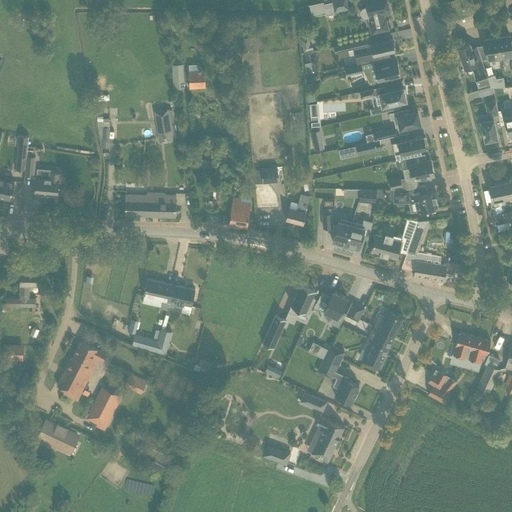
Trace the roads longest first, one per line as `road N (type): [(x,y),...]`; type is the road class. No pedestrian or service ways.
road 1 (tertiary): [(434,293),(238,240),(74,233)]
road 2 (tertiary): [(336,511),(434,293)]
road 3 (residential): [(74,233),(63,325),(34,392)]
road 4 (unclassified): [(471,301),(478,271),(461,162)]
road 5 (unclassified): [(461,162),(432,33)]
